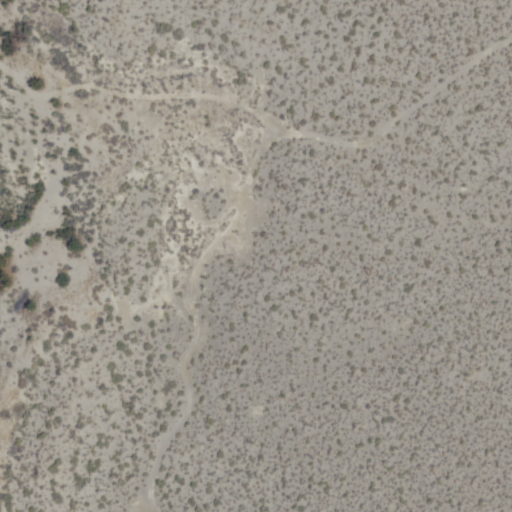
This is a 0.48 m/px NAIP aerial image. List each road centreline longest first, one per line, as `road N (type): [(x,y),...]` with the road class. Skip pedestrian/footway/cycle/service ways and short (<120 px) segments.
road 1 (track): [(511,47),(449,81),(378,135),(337,148),(206,92),(128,98),(76,79),(38,98)]
road 2 (track): [(152,511),(152,480),(189,396),(200,319),(197,271),(244,210),(273,120)]
